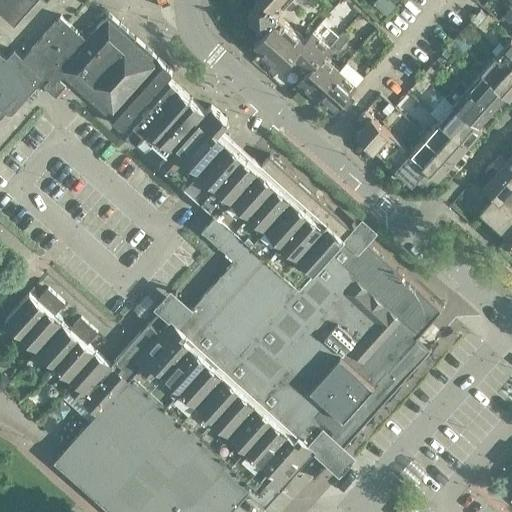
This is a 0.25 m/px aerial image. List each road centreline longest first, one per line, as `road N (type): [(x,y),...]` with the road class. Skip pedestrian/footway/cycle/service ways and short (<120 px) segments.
road 1 (unclassified): [(414,232),(193,36),(186,0)]
road 2 (residential): [(511,126),(414,232)]
road 3 (unclassified): [(511,322),(414,232)]
